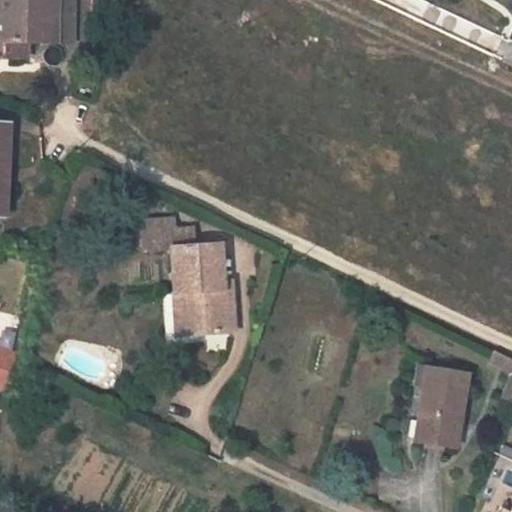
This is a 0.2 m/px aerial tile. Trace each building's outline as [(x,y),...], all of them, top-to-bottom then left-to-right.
[(72,43),(71,0),(0,0),(0,59),(25,60),(25,43),(72,43)] [(100,17),(105,0),(90,0),(90,16),(100,17)] [(99,19),(117,25),(124,0),(105,0),(100,17),(99,19)] [(180,295),(182,335),(232,332),(230,283),(220,284),(218,246),(192,248),(191,230),(172,231),(171,221),(139,223),(140,252),(168,250),(171,296),(180,295)] [(180,295),(171,296),(173,336),(182,335),(180,295)] [(0,391),(4,392),(13,352),(0,349),(0,391)] [(511,375),(511,363),(493,354),(489,364),(511,375)] [(453,448),(466,376),(416,368),(413,387),(421,388),(416,414),(424,415),(420,442),(453,448)] [(511,391),(505,388),(501,397),(511,402),(511,391)] [(424,415),(416,414),(412,441),(420,442),(424,415)]
